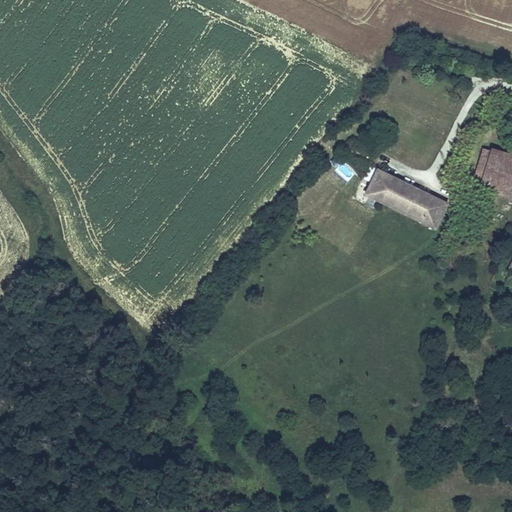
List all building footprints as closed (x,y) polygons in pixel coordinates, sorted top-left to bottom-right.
[(511,192),(511,152),(498,148),(494,160),(487,185),(511,192)] [(476,182),(487,185),(494,160),(483,157),(476,182)] [(379,198),(391,173),(378,166),(365,192),(379,198)] [(338,169),(335,179),(345,181),(347,171),(338,169)] [(379,198),(419,217),(432,191),(391,173),(379,198)] [(455,218),(459,208),(447,202),(448,199),(432,191),(419,217),(438,226),(444,213),(455,218)]
